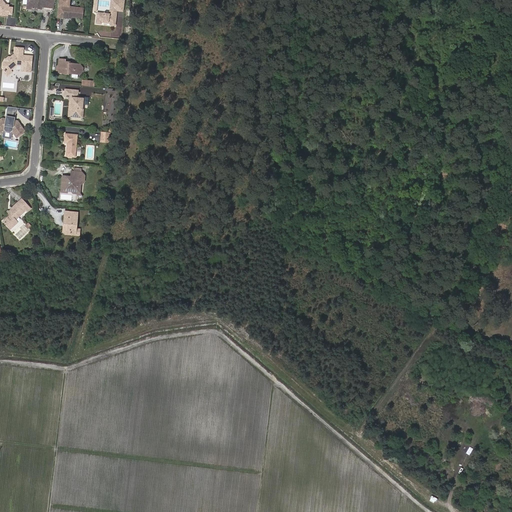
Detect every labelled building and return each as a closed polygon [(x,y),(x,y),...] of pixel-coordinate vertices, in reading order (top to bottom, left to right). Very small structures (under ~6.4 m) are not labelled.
[(9,5),(7,5),(2,0),(0,0),(0,14),(8,16),(8,14),(9,7),(9,5)] [(51,7),(51,0),(30,0),(30,4),(29,9),(35,10),(36,8),(39,8),(43,9),(44,6),(51,7)] [(73,17),(85,18),(86,8),(71,7),(71,0),(62,0),(62,6),(61,6),(60,17),(65,18),(65,16),(66,16),(73,17)] [(113,25),(118,26),(121,7),(113,6),(112,12),(112,14),(107,13),(100,12),(98,23),(104,24),(104,23),(104,21),(113,22),(113,24),(113,25)] [(25,72),(33,73),(35,57),(26,56),(26,49),(18,48),(18,55),(16,55),(13,58),(12,58),(8,61),(8,62),(6,64),(6,69),(7,71),(8,72),(12,72),(13,71),(19,66),(24,66),(23,71),(25,72)] [(81,74),(82,64),(76,63),(72,63),(72,62),(67,61),(67,59),(61,58),(60,66),(60,72),(65,73),(65,74),(71,74),(71,73),(74,73),(74,77),(80,78),(80,74),(81,74)] [(80,98),(80,96),(80,90),(67,89),(66,96),(72,97),(74,97),(72,116),(83,117),(85,99),(80,98)] [(9,106),(8,114),(17,115),(19,107),(9,106)] [(24,130),(22,128),(23,126),(20,122),(16,121),(16,119),(9,117),(8,120),(5,119),(0,122),(0,131),(2,134),(7,130),(9,132),(12,133),(14,131),(17,135),(19,134),(22,137),(28,133),(25,130),(24,130)] [(103,141),(111,142),(112,133),(104,132),(103,141)] [(69,156),(78,157),(80,135),(68,134),(67,143),(70,143),(69,156)] [(74,193),(82,194),(82,184),(86,181),(86,175),(83,171),(80,171),(80,168),(75,167),(75,171),(73,171),(73,177),(71,178),(70,178),(70,176),(64,176),(62,192),(69,192),(69,191),(72,191),(74,193)] [(18,215),(20,217),(28,210),(29,212),(33,209),(23,199),(14,208),(14,209),(13,210),(13,211),(12,212),(11,212),(10,213),(12,215),(5,222),(12,229),(19,222),(17,220),(15,218),(15,216),(16,215),(18,215)] [(78,233),(78,228),(79,213),(66,211),(66,216),(68,216),(67,232),(68,232),(72,233),(78,233)]
